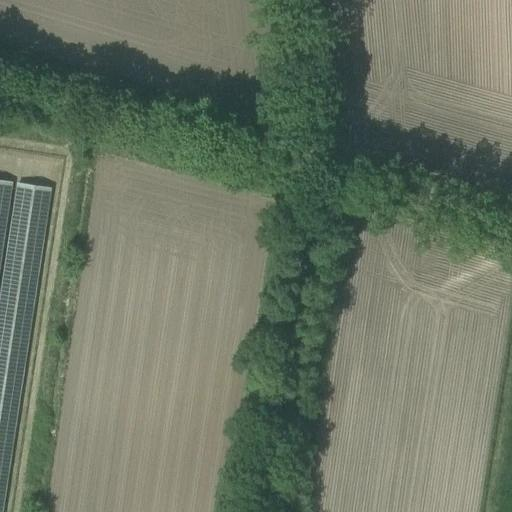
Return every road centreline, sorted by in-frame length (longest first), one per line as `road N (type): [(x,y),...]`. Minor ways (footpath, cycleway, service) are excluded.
road 1 (unclassified): [(511,217),(0,66)]
road 2 (track): [(326,160),(308,0)]
